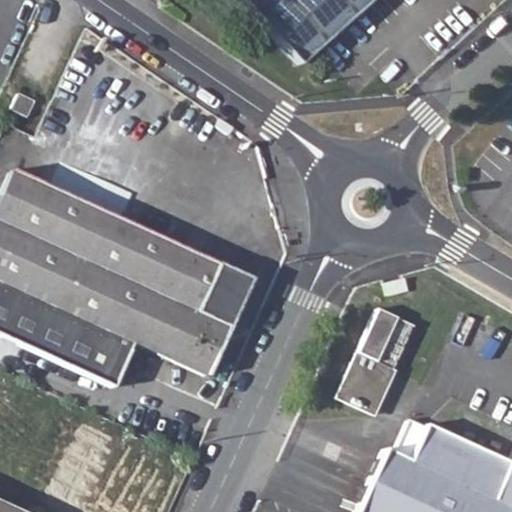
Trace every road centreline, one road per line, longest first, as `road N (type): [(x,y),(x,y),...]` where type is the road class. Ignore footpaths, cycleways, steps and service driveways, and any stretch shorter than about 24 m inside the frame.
road 1 (residential): [(211,511),(343,238)]
road 2 (residential): [(94,0),(276,122),(337,175)]
road 3 (residential): [(391,172),(398,150),(511,44)]
road 4 (residential): [(403,222),(511,279)]
